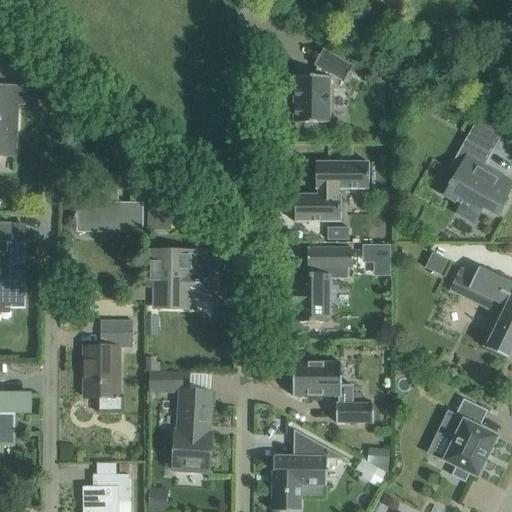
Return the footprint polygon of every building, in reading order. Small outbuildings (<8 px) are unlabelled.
[(313,78),(295,77),(293,123),(304,124),(303,128),(317,129),(317,124),(328,125),(330,79),(328,79),(330,75),(345,84),(354,71),(324,52),(315,65),(319,68),(313,78)] [(0,156),(16,157),(17,139),(15,139),(15,133),(18,133),(19,105),(25,105),(26,87),(0,85),(0,156)] [(457,214),(475,224),(483,208),(498,217),(508,200),(502,197),(506,191),(508,192),(511,184),(511,182),(484,167),(494,148),(469,134),(461,150),(469,154),(453,183),(451,182),(449,186),(451,187),(445,197),(462,206),(457,214)] [(92,230),(122,230),(142,230),(142,233),(144,233),(144,202),(142,202),(142,204),(119,204),(119,189),(121,189),(121,172),(119,172),(120,174),(108,174),(108,154),(107,154),(107,155),(77,155),(77,154),(76,154),(76,177),(77,177),(77,175),(91,175),(91,187),(87,187),(87,204),(77,204),(77,202),(76,202),(76,215),(75,215),(75,219),(76,219),(76,233),(77,233),(77,225),(92,225),(92,230)] [(315,190),(317,190),(317,196),(294,196),(294,222),(342,222),(342,196),(339,196),(339,190),(370,190),(370,163),(315,163),(315,190)] [(148,229),(170,230),(171,216),(149,215),(148,229)] [(0,308),(26,308),(26,278),(28,278),(28,263),(26,263),(26,256),(28,256),(28,241),(24,241),(24,225),(0,225),(0,308)] [(328,240),(349,238),(348,225),(327,226),(328,240)] [(309,249),(309,270),(312,270),(312,275),(330,275),(330,281),(351,281),(351,277),(389,277),(390,250),(309,249)] [(146,300),(146,307),(156,307),(167,307),(187,308),(188,299),(197,299),(216,300),(216,270),(198,269),(193,269),(193,258),(193,252),(180,252),(180,257),(149,257),(150,252),(147,251),(146,287),(146,288),(146,300)] [(432,252),(425,267),(440,274),(447,259),(432,252)] [(487,349),(508,359),(511,350),(511,283),(479,268),(469,289),(507,307),(487,349)] [(294,323),(330,323),(330,281),(330,275),(312,275),(294,275),(294,293),(291,293),(291,305),(294,305),(294,323)] [(133,334),(121,334),(101,334),(101,347),(85,348),(84,397),(98,397),(98,413),(126,413),(126,397),(119,397),(118,348),(134,348),(133,334)] [(293,397),(339,397),(339,404),(336,404),(337,423),(373,423),(373,405),(353,404),(353,386),(341,386),(341,363),(293,363),(293,397)] [(149,394),(183,394),(183,372),(149,372),(149,394)] [(208,426),(211,392),(183,391),(181,432),(176,432),(175,455),(173,470),(209,472),(209,473),(210,473),(212,434),(205,434),(205,426),(208,426)] [(0,394),(0,444),(14,445),(15,413),(31,413),(31,394),(0,394)] [(448,412),(438,433),(441,435),(454,441),(444,461),(457,467),(452,476),(466,482),(470,474),(478,477),(498,437),(479,428),(488,411),(464,400),(459,411),(456,416),(448,412)] [(274,457),(273,511),(284,511),(301,511),(302,486),(326,486),(327,459),(337,459),(345,460),(349,462),(349,461),(294,431),(294,457),(274,457)] [(85,489),(84,511),(131,511),(131,502),(131,475),(116,475),(114,475),(97,476),(94,476),(94,477),(97,477),(97,489),(94,489),(85,489)] [(167,510),(168,490),(149,490),(148,510),(167,510)]
